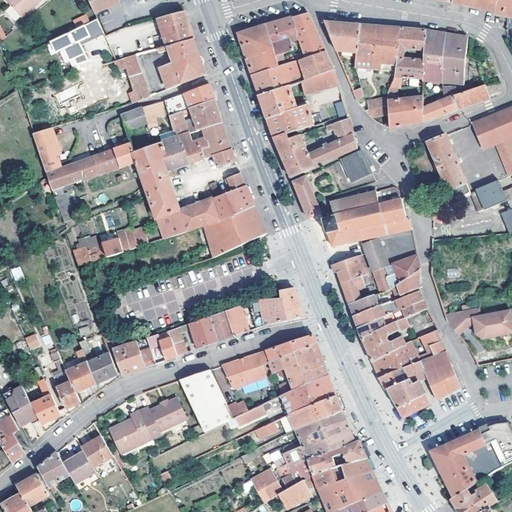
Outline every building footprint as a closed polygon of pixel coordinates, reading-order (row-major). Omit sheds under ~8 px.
[(39,0),(5,0),(20,17),(39,0)] [(88,0),(94,12),(117,2),(116,0),(88,0)] [(450,0),(450,1),(459,3),(471,6),(471,8),(483,10),(495,13),(497,0),(450,0)] [(511,0),(497,0),(495,13),(511,16),(511,0)] [(185,12),(158,19),(167,46),(194,39),(189,23),(185,12)] [(306,56),(324,50),(316,31),(307,12),(291,17),(299,36),(306,56)] [(84,24),(89,21),(86,14),(73,20),(76,27),(84,24)] [(299,36),(291,17),(278,20),(266,23),(278,65),(294,60),(296,59),(290,38),(299,36)] [(358,52),(360,24),(347,23),(324,21),(335,49),(358,52)] [(252,73),(278,65),(266,23),(238,32),(241,41),(248,63),(252,73)] [(76,27),(49,41),(54,51),(62,48),(68,59),(72,57),(75,63),(86,59),(79,44),(78,41),(80,40),(89,35),(84,24),(76,27)] [(397,57),(398,47),(401,27),(374,25),(360,24),(358,52),(356,66),(394,70),(395,71),(397,57)] [(420,78),(425,29),(413,28),(401,27),(398,47),(417,49),(416,58),(397,57),(395,71),(394,76),(400,77),(420,78)] [(432,30),(425,29),(420,78),(441,79),(446,32),(432,30)] [(112,32),(105,36),(110,45),(117,41),(112,32)] [(456,34),(446,32),(441,79),(462,81),(468,36),(456,34)] [(167,46),(159,48),(160,52),(169,49),(173,62),(160,67),(167,88),(206,73),(194,39),(167,46)] [(324,50),(306,56),(300,58),(306,78),(333,69),(324,50)] [(148,95),(136,54),(114,60),(117,71),(125,68),(133,92),(129,92),(132,102),(148,95)] [(278,65),(252,73),(255,81),(259,93),(289,83),(301,80),(301,79),(294,60),(278,65)] [(338,85),(333,69),(306,78),(301,79),(301,80),(305,93),(338,85)] [(350,71),(346,73),(357,101),(362,95),(360,87),(355,89),(350,71)] [(400,77),(394,76),(390,88),(399,87),(400,77)] [(289,83),(259,93),(263,105),(270,126),(273,136),(287,132),(313,124),(305,97),(294,101),(289,83)] [(184,93),(189,108),(215,100),(212,92),(209,84),(184,93)] [(422,105),(423,121),(490,97),(486,84),(456,94),(443,98),(422,105)] [(454,84),(442,85),(443,98),(456,94),(454,84)] [(323,89),(324,101),(339,100),(338,88),(323,89)] [(189,108),(184,93),(173,98),(177,112),(182,111),(189,108)] [(421,95),(388,102),(388,107),(366,110),(371,115),(389,113),(390,127),(406,124),(423,121),(422,105),(421,95)] [(164,101),(168,115),(177,112),(173,98),(164,101)] [(388,98),(358,102),(366,110),(388,107),(388,102),(388,98)] [(201,129),(222,122),(218,110),(215,100),(189,108),(194,124),(188,126),(182,111),(177,112),(168,115),(169,116),(175,138),(180,137),(188,134),(201,129)] [(149,129),(157,126),(155,121),(169,116),(168,115),(164,101),(143,108),(148,124),(149,129)] [(347,113),(343,101),(335,103),(340,116),(347,113)] [(511,106),(501,111),(511,136),(511,135),(511,106)] [(121,117),(126,131),(148,124),(143,108),(121,116),(121,117)] [(194,124),(189,108),(182,111),(188,126),(194,124)] [(495,143),(509,175),(511,174),(511,173),(511,137),(511,136),(501,111),(485,118),(495,143)] [(287,132),(273,136),(283,157),(291,177),(358,146),(352,127),(349,118),(342,120),(346,136),(308,153),(300,134),(289,137),(287,132)] [(485,118),(472,123),(483,148),(495,143),(485,118)] [(222,122),(201,129),(204,139),(191,144),(188,134),(180,137),(189,163),(214,155),(213,154),(231,148),(225,132),(222,122)] [(59,163),(48,129),(33,134),(46,176),(61,170),(61,169),(59,163)] [(427,142),(452,199),(469,192),(470,191),(459,164),(460,163),(457,156),(456,157),(446,134),(427,142)] [(175,138),(161,143),(166,157),(162,159),(166,170),(189,163),(180,137),(175,138)] [(130,143),(105,151),(100,154),(105,170),(136,159),(133,152),(130,143)] [(139,167),(162,159),(166,157),(161,143),(133,152),(136,159),(139,167)] [(233,153),(231,148),(213,154),(214,155),(217,166),(235,161),(233,153)] [(362,150),(341,159),(351,179),(371,170),(368,163),(362,150)] [(100,154),(61,169),(61,170),(46,176),(47,178),(51,190),(105,170),(100,154)] [(179,210),(166,170),(162,159),(139,167),(162,236),(202,222),(221,216),(215,197),(213,197),(179,210)] [(243,180),(240,172),(223,179),(228,192),(245,186),(243,180)] [(470,191),(469,192),(478,210),(484,207),(485,209),(507,199),(510,208),(503,211),(511,231),(511,173),(511,174),(511,176),(511,184),(503,189),(498,179),(470,191)] [(309,217),(322,211),(307,175),(293,181),(302,201),(309,217)] [(215,197),(219,195),(215,182),(208,184),(213,197),(215,197)] [(221,216),(254,204),(250,195),(246,185),(245,186),(228,192),(219,195),(215,197),(221,216)] [(406,215),(401,198),(393,200),(389,187),(331,201),(334,212),(327,213),(328,217),(325,217),(324,215),(322,216),(328,234),(329,234),(332,245),(411,228),(409,219),(406,215)] [(65,193),(53,198),(63,222),(75,217),(65,193)] [(431,197),(425,201),(429,209),(435,206),(431,197)] [(259,215),(254,204),(221,216),(202,222),(211,251),(176,262),(179,268),(213,256),(266,231),(259,215)] [(444,223),(442,215),(433,217),(436,225),(444,223)] [(124,228),(130,247),(138,244),(133,229),(131,225),(124,228)] [(138,244),(157,238),(154,232),(146,234),(143,226),(133,229),(138,244)] [(116,230),(118,237),(122,250),(130,247),(124,228),(116,230)] [(106,255),(122,250),(118,237),(102,243),(106,255)] [(378,238),(363,244),(373,269),(388,263),(378,238)] [(91,260),(106,255),(102,243),(87,248),(91,260)] [(86,245),(73,250),(78,265),(91,260),(87,248),(86,245)] [(340,282),(366,273),(369,272),(366,265),(362,266),(358,254),(334,263),(335,267),(340,282)] [(396,272),(387,276),(391,288),(397,284),(419,269),(416,255),(393,263),(396,272)] [(20,266),(11,269),(15,281),(24,278),(20,266)] [(383,266),(374,270),(382,292),(391,288),(387,276),(383,266)] [(419,269),(397,284),(401,293),(421,286),(420,276),(419,269)] [(349,304),(362,299),(358,287),(370,282),(366,273),(340,282),(345,294),(349,304)] [(258,300),(248,303),(256,328),(264,325),(306,317),(300,302),(298,298),(294,286),(281,290),(283,299),(258,300)] [(396,298),(400,309),(424,299),(420,289),(396,298)] [(353,316),(379,305),(375,295),(362,299),(349,304),(351,310),(353,316)] [(396,298),(387,301),(391,312),(400,309),(396,298)] [(424,299),(400,309),(404,318),(406,317),(428,307),(424,299)] [(355,320),(357,326),(382,316),(385,314),(380,304),(379,305),(353,316),(354,319),(355,320)] [(241,306),(226,310),(234,335),(245,331),(249,330),(241,306)] [(473,309),(446,314),(448,320),(474,316),(473,309)] [(226,310),(209,316),(218,341),(227,338),(234,335),(226,310)] [(474,316),(448,320),(459,335),(470,325),(476,324),(478,333),(486,342),(511,334),(511,313),(511,310),(481,315),(479,315),(474,316)] [(171,335),(180,331),(191,328),(198,348),(218,341),(209,316),(168,329),(171,335)] [(362,337),(386,326),(382,316),(357,326),(359,330),(362,337)] [(373,361),(405,344),(401,336),(390,342),(386,335),(409,323),(406,317),(404,318),(386,326),(362,337),(366,346),(369,352),(373,361)] [(79,327),(80,335),(96,333),(95,325),(79,327)] [(173,357),(178,355),(171,335),(168,329),(157,332),(161,344),(166,359),(173,357)] [(438,329),(420,337),(424,343),(441,336),(438,329)] [(118,373),(102,330),(96,333),(104,353),(88,360),(97,382),(109,376),(118,373)] [(171,335),(178,355),(187,352),(180,331),(171,335)] [(161,344),(157,332),(147,336),(150,344),(151,348),(161,344)] [(26,336),(29,349),(40,347),(36,334),(26,336)] [(45,345),(52,342),(49,334),(42,337),(45,345)] [(271,362),(282,358),(317,343),(315,336),(313,335),(284,345),(267,350),(270,363),(271,362)] [(136,339),(112,347),(122,374),(141,368),(156,363),(152,350),(151,348),(150,344),(139,348),(136,339)] [(62,357),(77,390),(86,386),(97,382),(88,360),(79,340),(75,341),(84,362),(73,367),(67,355),(62,357)] [(430,345),(434,356),(447,351),(444,344),(442,340),(430,345)] [(375,367),(379,377),(405,367),(420,361),(410,342),(405,344),(373,361),(375,367)] [(317,343),(282,358),(287,368),(293,382),(297,390),(329,375),(323,359),(317,343)] [(152,350),(156,363),(160,361),(163,360),(159,348),(152,350)] [(270,363),(267,350),(245,357),(246,362),(242,364),(240,359),(224,364),(236,388),(268,376),(264,365),(270,363)] [(420,361),(425,372),(451,362),(449,355),(447,351),(434,356),(420,361)] [(81,401),(77,390),(62,357),(48,363),(66,407),(74,404),(81,401)] [(276,373),(287,368),(282,358),(271,362),(276,373)] [(397,407),(425,392),(419,380),(426,377),(425,372),(420,361),(405,367),(410,379),(388,388),(392,398),(397,407)] [(432,389),(437,399),(450,392),(461,386),(451,362),(425,372),(426,377),(432,389)] [(61,414),(39,365),(31,368),(45,397),(32,403),(40,420),(42,423),(61,414)] [(388,388),(410,379),(405,367),(379,377),(383,383),(386,389),(388,388)] [(229,409),(210,369),(180,379),(206,432),(234,419),(229,409)] [(329,375),(297,390),(284,396),(282,397),(290,415),(337,396),(331,382),(329,375)] [(281,388),(284,396),(297,390),(293,382),(281,388)] [(12,388),(3,393),(18,420),(22,428),(27,425),(27,421),(31,419),(33,424),(40,420),(32,403),(23,387),(17,390),(12,388)] [(425,392),(397,407),(399,411),(401,414),(403,417),(430,403),(425,392)] [(339,402),(337,396),(290,415),(297,430),(343,411),(339,402)] [(153,437),(153,438),(162,433),(161,431),(187,418),(176,397),(167,401),(161,404),(150,409),(148,406),(139,410),(153,437)] [(239,404),(229,409),(234,419),(238,417),(250,412),(246,404),(240,407),(239,404)] [(263,405),(250,412),(238,417),(245,435),(252,431),(271,423),(263,405)] [(131,414),(133,418),(135,421),(112,433),(122,453),(153,437),(139,410),(131,414)] [(343,411),(297,430),(304,447),(309,459),(355,442),(351,431),(343,411)] [(0,422),(11,416),(9,412),(0,417),(0,422)] [(278,420),(285,435),(297,430),(290,415),(278,420)] [(11,433),(18,428),(11,416),(0,422),(0,443),(11,462),(22,452),(23,452),(11,433)] [(135,421),(133,418),(110,430),(112,433),(135,421)] [(510,421),(490,424),(501,438),(464,454),(477,481),(497,468),(511,460),(511,425),(510,422),(510,421)] [(252,431),(256,441),(278,431),(274,422),(271,423),(252,431)] [(464,454),(501,438),(490,424),(431,451),(438,465),(464,454)] [(252,431),(245,435),(250,444),(256,441),(252,431)] [(84,450),(93,467),(113,455),(102,435),(82,447),(84,450)] [(261,447),(264,453),(281,445),(278,439),(261,447)] [(359,440),(355,442),(309,459),(312,468),(314,474),(369,462),(365,453),(363,449),(359,440)] [(262,455),(264,454),(264,453),(261,447),(246,454),(255,473),(269,466),(262,455)] [(292,472),(309,459),(304,447),(279,456),(284,465),(278,469),(283,478),(292,472)] [(96,471),(93,467),(84,450),(74,456),(76,458),(65,465),(69,473),(75,484),(96,471)] [(63,462),(57,452),(47,461),(38,468),(40,472),(48,486),(52,483),(69,473),(65,465),(63,462)] [(440,469),(454,497),(472,485),(477,481),(464,454),(438,465),(440,469)] [(76,458),(74,456),(63,462),(65,465),(76,458)] [(319,487),(374,473),(373,470),(371,466),(369,462),(314,474),(319,487)] [(302,474),(305,479),(308,478),(314,474),(312,468),(302,474)] [(236,511),(247,511),(278,495),(284,491),(271,469),(226,494),(236,511)] [(28,506),(31,504),(48,495),(44,488),(48,486),(40,472),(17,486),(21,493),(28,506)] [(299,483),(292,472),(283,478),(289,488),(299,483)] [(319,487),(325,501),(378,482),(374,473),(319,487)] [(312,485),(308,478),(305,479),(299,483),(289,488),(284,491),(278,495),(285,506),(309,492),(307,488),(312,485)] [(328,511),(329,511),(382,490),(378,482),(325,501),(328,511)] [(458,511),(477,511),(488,505),(496,500),(486,484),(476,491),(472,485),(454,497),(451,499),(457,509),(458,511)] [(329,511),(369,511),(387,502),(384,495),(382,490),(329,511)] [(5,511),(31,511),(28,506),(21,493),(2,504),(5,511)] [(391,511),(391,510),(387,502),(369,511),(391,511)]
